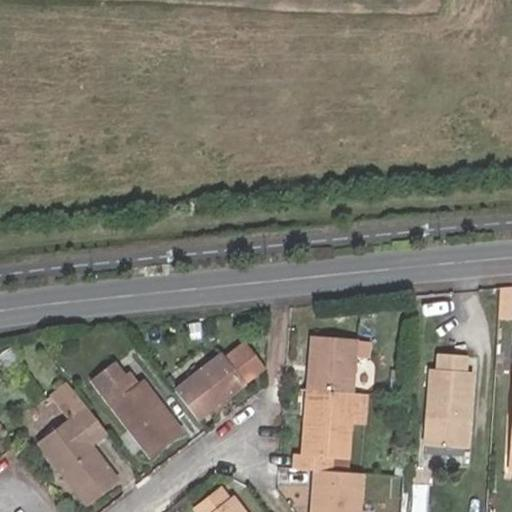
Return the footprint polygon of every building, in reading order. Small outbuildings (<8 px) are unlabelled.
[(511,288),(501,289),(499,289),(499,292),(496,320),(511,321),(511,304),(511,288)] [(300,396),(346,400),(349,363),(350,348),(350,347),(350,345),(304,342),(300,396)] [(361,363),(363,348),(350,347),(350,348),(349,363),(361,363)] [(212,360),(167,394),(191,424),(236,389),(252,377),(232,351),(216,364),(212,360)] [(463,361),(434,359),(432,374),(427,374),(422,450),(463,454),(468,377),(462,377),(463,361)] [(175,435),(137,386),(132,391),(123,378),(118,382),(106,367),(85,385),(96,399),(144,458),(175,435)] [(80,412),(61,387),(50,397),(69,421),(80,412)] [(341,464),(346,400),(300,396),(296,459),(287,458),(286,476),(308,478),(324,479),(340,480),(341,464)] [(97,434),(80,412),(69,421),(32,448),(78,507),(109,484),(81,448),(97,434)] [(352,511),(354,481),(340,480),(324,479),(308,478),(307,507),(313,508),(313,511),(352,511)] [(232,511),(226,503),(224,505),(214,493),(191,511),(232,511)]
